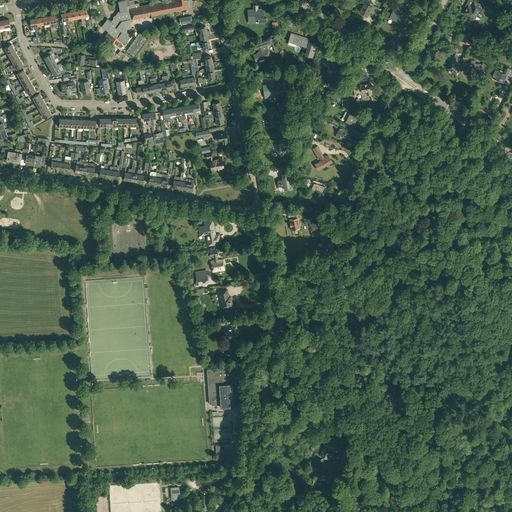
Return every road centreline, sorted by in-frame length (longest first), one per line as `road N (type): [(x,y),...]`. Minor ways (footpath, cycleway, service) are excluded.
road 1 (track): [(360,511),(449,418),(430,393),(374,367),(356,328),(329,311),(401,275),(511,267)]
road 2 (residential): [(235,84),(124,105),(56,102),(24,45),(16,7)]
road 3 (residential): [(259,211),(0,172)]
road 4 (unclassified): [(214,511),(256,464),(275,312)]
road 5 (track): [(511,263),(370,143)]
road 6 (track): [(370,143),(294,295)]
road 7 (residential): [(259,211),(235,84)]
